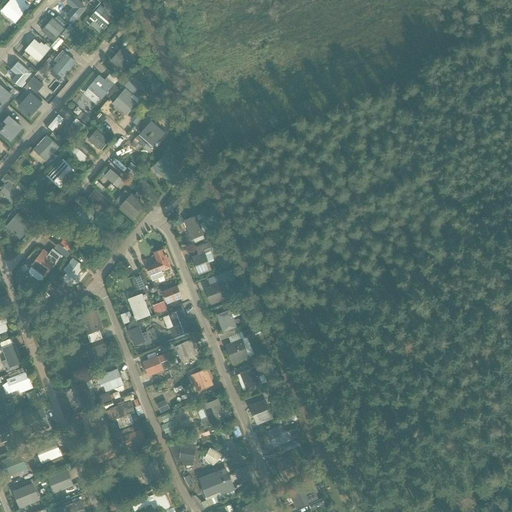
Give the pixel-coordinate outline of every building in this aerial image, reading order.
[(11,0),(0,12),(15,23),(26,10),(20,6),(22,3),(18,0),(11,0)] [(89,27),(99,36),(114,18),(110,15),(112,12),(108,0),(96,0),(100,3),(92,13),(94,14),(89,19),(93,22),(89,27)] [(56,40),(65,29),(52,19),(41,31),(46,35),(48,33),(56,40)] [(60,36),(65,40),(73,30),(69,26),(60,36)] [(38,63),(50,49),(45,44),(44,46),(41,43),(39,44),(34,40),(24,51),(38,63)] [(121,75),(135,60),(121,48),(110,62),(117,68),(115,71),(121,75)] [(51,70),(62,80),(76,63),(62,51),(54,61),(57,63),(51,70)] [(20,88),(32,74),(18,62),(11,70),(9,69),(5,75),(20,88)] [(104,81),(99,76),(87,89),(88,89),(83,95),(94,104),(99,99),(101,100),(105,96),(109,99),(114,92),(110,89),(118,80),(110,74),(104,81)] [(124,87),(133,95),(142,85),(133,77),(124,87)] [(26,86),(36,94),(43,86),(33,78),(26,86)] [(0,108),(12,95),(0,85),(0,108)] [(112,106),(125,116),(139,100),(125,89),(112,106)] [(28,119),(42,104),(40,101),(41,100),(36,95),(35,97),(30,93),(16,108),(28,119)] [(84,124),(89,119),(82,112),(77,117),(84,124)] [(102,124),(106,119),(100,114),(96,118),(102,124)] [(47,128),(52,132),(63,119),(58,115),(47,128)] [(0,131),(0,133),(11,143),(23,129),(8,116),(3,122),(6,124),(0,131)] [(78,130),(82,126),(75,120),(72,124),(78,130)] [(149,154),(163,137),(147,124),(141,131),(142,132),(138,137),(137,136),(130,145),(137,151),(140,147),(149,154)] [(72,138),(78,131),(71,125),(65,132),(72,138)] [(107,138),(111,134),(100,125),(96,129),(107,138)] [(104,143),(107,139),(96,130),(88,141),(98,150),(99,149),(102,152),(106,146),(104,143)] [(44,162),(45,162),(59,148),(46,136),(33,150),(34,151),(30,155),(35,160),(36,159),(42,164),(44,162)] [(63,143),(67,146),(72,140),(69,136),(63,143)] [(68,153),(81,165),(88,158),(85,156),(88,153),(80,146),(77,149),(75,147),(68,153)] [(152,169),(169,184),(182,171),(165,155),(152,169)] [(76,172),(63,160),(46,176),(59,189),(76,172)] [(133,173),(137,169),(131,164),(127,168),(133,173)] [(129,179),(133,175),(125,168),(121,172),(129,179)] [(122,183),(123,181),(110,170),(104,177),(117,189),(118,188),(120,190),(125,184),(122,183)] [(0,196),(10,206),(20,193),(23,189),(6,174),(1,181),(4,184),(0,187),(0,189),(1,190),(0,191),(0,192),(0,193),(0,196)] [(155,202),(160,197),(141,179),(136,185),(155,202)] [(105,213),(112,204),(95,190),(88,198),(105,213)] [(132,219),(144,206),(131,194),(130,195),(125,191),(115,201),(120,206),(119,207),(132,219)] [(168,204),(173,209),(182,199),(177,194),(168,204)] [(83,232),(95,218),(83,207),(71,221),(83,232)] [(6,228),(20,240),(32,226),(19,214),(6,228)] [(195,243),(204,239),(203,236),(204,236),(198,221),(202,219),(201,215),(196,216),(183,221),(191,241),(193,240),(195,243)] [(208,238),(213,236),(210,228),(204,230),(208,238)] [(69,251),(70,252),(76,244),(66,237),(60,244),(60,243),(55,250),(64,257),(69,251)] [(198,276),(211,271),(208,263),(214,261),(211,253),(221,248),(218,239),(195,248),(197,255),(191,257),(198,276)] [(76,250),(81,254),(85,249),(80,245),(76,250)] [(163,278),(172,274),(170,268),(163,249),(153,253),(157,262),(145,267),(149,277),(150,277),(152,282),(163,277),(163,278)] [(43,250),(30,267),(31,268),(28,271),(29,275),(38,281),(41,281),(43,277),(44,278),(61,256),(52,250),(49,254),(43,250)] [(73,279),(78,282),(87,269),(76,261),(80,256),(74,252),(70,257),(72,258),(63,271),(67,274),(63,279),(70,284),(73,279)] [(211,306),(228,299),(222,284),(233,280),(230,271),(208,279),(210,287),(204,289),(211,306)] [(140,290),(145,288),(140,277),(135,279),(135,277),(133,278),(138,290),(139,289),(140,290)] [(167,304),(182,299),(177,286),(162,292),(167,304)] [(133,323),(150,316),(142,294),(127,299),(134,317),(131,318),(129,312),(120,315),(123,325),(132,322),(133,323)] [(155,314),(166,309),(163,302),(152,306),(155,314)] [(233,329),(237,328),(233,318),(240,316),(237,308),(230,311),(230,310),(216,316),(222,333),(218,335),(220,340),(228,337),(241,332),(240,328),(233,330),(233,329)] [(172,338),(194,330),(191,321),(188,322),(183,309),(168,315),(168,316),(162,318),(167,329),(169,329),(172,338)] [(90,364),(109,357),(99,331),(104,329),(97,310),(80,316),(90,343),(83,345),(90,364)] [(0,337),(0,334),(8,331),(5,323),(8,322),(10,321),(7,314),(5,315),(4,313),(0,314),(0,339),(1,339),(0,337)] [(134,347),(151,341),(147,332),(142,334),(139,326),(138,327),(136,323),(128,326),(130,330),(128,331),(134,347)] [(233,366),(250,359),(249,357),(254,354),(248,339),(263,333),(261,327),(252,330),(252,329),(241,332),(228,337),(230,344),(225,346),(233,366)] [(11,339),(21,336),(19,328),(8,332),(11,339)] [(17,365),(22,364),(14,344),(13,344),(11,339),(0,343),(0,351),(1,350),(6,360),(2,362),(6,373),(19,368),(17,365)] [(181,362),(199,353),(193,339),(174,348),(181,362)] [(148,377),(163,371),(163,370),(171,367),(168,360),(160,363),(158,357),(154,358),(152,354),(147,356),(149,360),(142,362),(148,377)] [(122,386),(124,386),(122,382),(129,380),(125,371),(119,373),(117,369),(116,370),(115,365),(98,372),(99,376),(97,377),(101,388),(102,387),(103,392),(105,391),(106,393),(113,389),(114,390),(118,392),(124,390),(122,386)] [(246,390),(260,385),(266,383),(262,371),(259,373),(257,367),(239,374),(236,376),(242,391),(245,390),(246,390)] [(20,394),(33,389),(27,372),(24,373),(23,368),(8,374),(10,379),(6,380),(7,382),(2,386),(6,395),(18,391),(20,394)] [(196,392),(213,386),(206,369),(189,375),(196,392)] [(82,408),(94,403),(85,382),(73,387),(82,408)] [(30,404),(39,400),(35,390),(26,394),(30,404)] [(101,404),(111,400),(108,392),(98,396),(101,404)] [(204,429),(225,421),(223,418),(228,416),(223,406),(221,402),(219,402),(218,399),(201,406),(202,409),(197,411),(204,429)] [(130,415),(135,413),(131,401),(124,404),(123,402),(117,404),(118,406),(109,409),(109,410),(105,412),(109,422),(113,420),(113,421),(116,420),(119,429),(134,424),(130,415)] [(161,413),(169,409),(165,401),(157,405),(161,413)] [(113,407),(112,402),(103,405),(105,410),(113,407)] [(257,423),(270,418),(264,403),(251,408),(257,423)] [(29,434),(50,426),(43,409),(22,416),(29,434)] [(92,433),(103,428),(100,418),(103,417),(100,410),(97,411),(85,416),(92,433)] [(163,424),(173,420),(171,413),(161,417),(163,424)] [(0,443),(14,438),(9,426),(17,423),(14,418),(7,421),(7,423),(0,425),(0,443)] [(174,425),(173,421),(162,426),(165,434),(181,428),(179,423),(174,425)] [(237,437),(242,436),(236,422),(232,424),(237,437)] [(273,449),(292,440),(287,430),(283,431),(280,425),(274,428),(274,427),(265,431),(273,449)] [(128,451),(146,444),(141,430),(132,433),(130,428),(112,435),(115,441),(123,438),(128,451)] [(171,442),(179,439),(176,431),(167,435),(168,436),(164,437),(167,443),(170,441),(171,442)] [(221,432),(222,440),(229,438),(227,431),(221,432)] [(176,464),(192,467),(197,440),(211,435),(210,432),(185,440),(184,442),(183,442),(182,443),(181,443),(169,448),(176,464)] [(52,463),(63,459),(55,439),(34,447),(35,447),(29,450),(31,455),(37,453),(41,464),(51,461),(52,463)] [(285,453),(300,447),(297,440),(282,446),(285,453)] [(95,464),(117,455),(112,442),(90,451),(95,464)] [(8,453),(19,449),(16,443),(6,447),(8,453)] [(204,458),(213,466),(219,461),(222,456),(210,448),(204,458)] [(270,460),(282,454),(280,448),(267,454),(270,460)] [(0,461),(7,478),(27,470),(21,453),(0,460),(0,461)] [(284,480),(299,474),(293,457),(277,463),(284,480)] [(146,485),(161,479),(153,458),(144,462),(145,465),(138,467),(146,485)] [(245,488),(261,482),(254,465),(238,471),(245,488)] [(226,471),(225,469),(198,479),(202,489),(200,490),(203,499),(219,493),(221,496),(235,491),(228,471),(226,471)] [(53,495),(74,486),(67,470),(47,478),(53,495)] [(183,478),(186,485),(192,483),(191,480),(190,476),(189,477),(189,476),(183,478)] [(19,509),(40,501),(33,484),(12,492),(19,509)] [(289,492),(296,509),(311,502),(303,486),(289,492)] [(158,511),(172,507),(166,490),(148,497),(148,496),(131,502),(134,511),(144,508),(145,511),(158,511)] [(81,511),(85,511),(81,500),(57,509),(58,511),(81,511)] [(242,511),(266,511),(261,500),(241,509),(242,511)]
